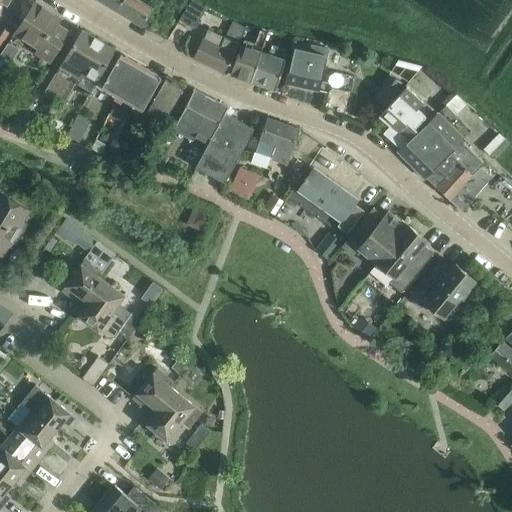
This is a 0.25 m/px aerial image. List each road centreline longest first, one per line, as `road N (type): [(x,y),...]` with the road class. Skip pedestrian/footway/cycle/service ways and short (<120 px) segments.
road 1 (residential): [(511,453),(491,426),(346,332),(303,249),(271,226),(139,171),(0,129)]
road 2 (unclassified): [(511,268),(365,143),(210,82),(67,0)]
road 3 (residential): [(50,511),(121,418),(14,337),(33,311),(0,290)]
